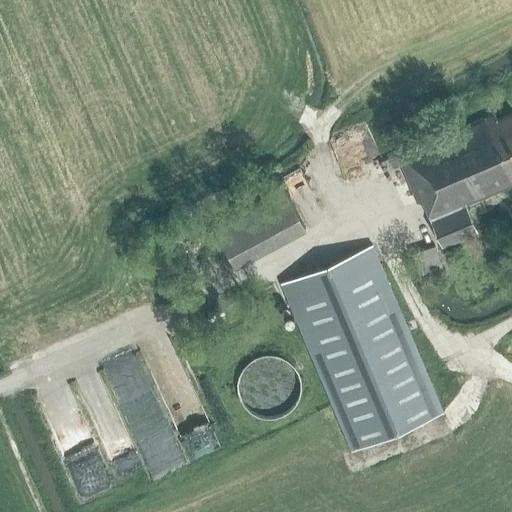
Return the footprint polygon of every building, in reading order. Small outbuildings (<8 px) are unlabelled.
[(511,112),(496,119),(493,114),(384,160),(389,170),(401,165),(417,203),(422,201),(440,246),(477,231),(465,203),(511,183),(511,112)] [(284,176),(290,187),(306,179),(300,168),(284,176)] [(211,223),(234,267),(305,229),(281,185),(211,223)] [(371,244),(279,283),(350,450),(442,411),(371,244)] [(433,245),(410,254),(419,275),(442,266),(433,245)] [(190,460),(221,445),(210,422),(179,438),(190,460)] [(135,450),(130,450),(131,440),(111,438),(108,471),(132,473),(135,450)]
